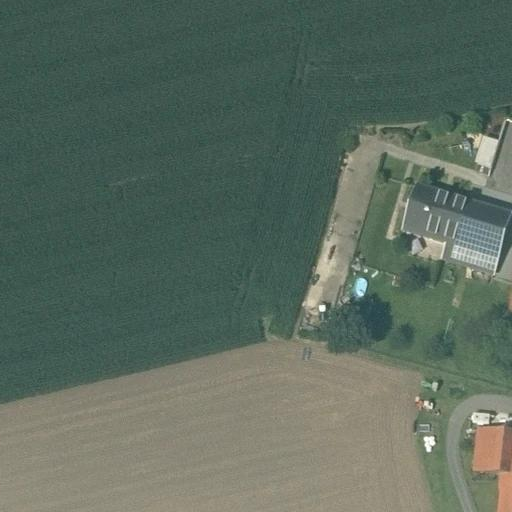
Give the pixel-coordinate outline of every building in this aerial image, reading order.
[(511,190),(511,118),(507,117),(500,143),(489,140),(483,161),(494,164),(488,183),(511,190)] [(458,199),(415,186),(400,232),(443,246),(458,199)] [(510,216),(458,199),(443,246),(495,262),(510,216)] [(495,262),(443,246),(437,263),(489,279),(495,262)] [(511,434),(494,432),(488,475),(508,478),(511,445),(511,434)]
